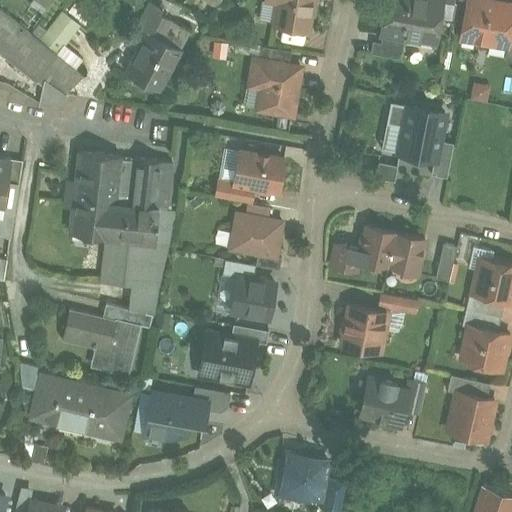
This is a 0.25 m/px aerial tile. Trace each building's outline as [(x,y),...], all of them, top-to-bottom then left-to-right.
[(36,0),(33,7),(47,14),(54,0),(36,0)] [(278,0),(275,23),(308,29),(313,0),(278,0)] [(386,0),(381,33),(383,33),(381,42),(403,46),(405,34),(436,39),(443,1),(442,0),(386,0)] [(511,4),(484,0),(467,0),(462,30),(476,33),(475,39),(476,39),(478,42),(487,43),(490,41),(508,45),(510,39),(511,24),(511,4)] [(161,8),(150,2),(138,26),(149,32),(148,33),(166,42),(176,22),(159,14),(161,8)] [(84,75),(0,7),(0,47),(51,89),(55,84),(66,94),(84,75)] [(166,42),(148,33),(140,49),(139,49),(133,59),(134,60),(127,73),(160,89),(181,49),(166,42)] [(403,46),(381,42),(373,40),(371,53),(401,58),(403,46)] [(292,50),(260,45),(258,59),(289,65),(292,50)] [(258,59),(255,59),(252,79),(263,81),(259,107),(292,113),(300,67),(289,65),(258,59)] [(476,82),(474,98),(490,99),(492,83),(476,82)] [(433,162),(435,162),(439,141),(445,110),(407,103),(397,155),(433,162)] [(453,143),(439,141),(435,162),(433,162),(430,174),(447,177),(453,143)] [(284,157),(241,150),(235,182),(235,183),(254,187),(278,191),(284,157)] [(136,157),(81,151),(77,181),(70,180),(67,205),(74,206),(71,231),(107,235),(112,235),(112,234),(147,239),(151,206),(132,204),(136,157)] [(0,203),(2,204),(11,158),(0,155),(0,203)] [(172,162),(136,157),(132,204),(151,206),(167,208),(172,162)] [(23,159),(11,158),(2,204),(1,209),(14,212),(23,159)] [(397,165),(379,162),(376,178),(394,181),(397,165)] [(254,187),(235,183),(235,182),(219,179),(216,196),(251,202),(254,187)] [(147,239),(112,234),(112,235),(107,235),(101,280),(131,284),(128,307),(154,313),(176,210),(167,209),(167,208),(151,206),(147,239)] [(283,220),(237,212),(231,247),(258,252),(276,256),(276,255),(283,220)] [(396,231),(367,224),(362,249),(359,260),(360,261),(373,264),(374,261),(389,264),(396,231)] [(425,238),(396,231),(389,264),(404,268),(403,270),(417,274),(425,238)] [(457,245),(444,242),(436,277),(449,280),(457,245)] [(362,249),(335,243),(331,264),(358,270),(360,261),(359,260),(362,249)] [(276,256),(258,252),(256,264),(280,268),(282,256),(276,255),(276,256)] [(504,259),(493,256),(490,259),(488,267),(479,265),(473,291),(472,292),(505,299),(511,300),(511,263),(506,262),(504,259)] [(0,277),(6,278),(9,258),(0,257),(0,277)] [(256,264),(226,259),(223,273),(238,276),(238,275),(254,278),(256,264)] [(254,278),(238,275),(238,276),(232,311),(269,317),(276,282),(254,278)] [(505,299),(472,292),(473,291),(470,290),(466,307),(501,315),(505,299)] [(418,298),(382,292),(380,305),(415,312),(418,298)] [(387,311),(349,304),(342,343),(382,351),(386,327),(384,324),(387,311)] [(128,307),(126,307),(123,319),(142,323),(141,324),(151,326),(154,313),(128,307)] [(501,315),(466,307),(462,324),(469,325),(469,324),(498,330),(501,315)] [(123,319),(116,318),(116,319),(70,309),(63,340),(108,351),(104,368),(129,374),(141,324),(142,323),(123,319)] [(233,323),(231,335),(256,339),(256,341),(267,343),(269,330),(233,323)] [(498,330),(469,324),(469,325),(463,351),(473,353),(471,361),(473,365),(484,367),(487,365),(502,368),(510,333),(498,330)] [(231,335),(207,331),(199,374),(248,383),(256,341),(256,339),(231,335)] [(38,365),(20,361),(22,386),(33,389),(38,365)] [(491,382),(452,373),(448,389),(462,392),(462,391),(487,397),(491,382)] [(58,378),(42,374),(32,416),(60,422),(61,418),(85,424),(84,428),(85,428),(95,389),(95,387),(69,380),(69,382),(58,380),(58,378)] [(397,382),(382,378),(381,382),(369,379),(361,414),(402,423),(405,408),(409,389),(408,388),(397,386),(397,382)] [(426,381),(411,378),(408,388),(409,389),(405,408),(419,411),(426,381)] [(194,385),(193,394),(210,396),(208,409),(220,411),(228,405),(230,391),(194,385)] [(208,409),(210,396),(193,394),(152,386),(143,435),(170,440),(188,433),(190,422),(205,424),(208,409)] [(112,393),(95,389),(85,428),(120,437),(130,395),(112,391),(112,393)] [(487,397),(462,391),(462,392),(459,406),(454,409),(449,430),(486,438),(495,399),(487,397)] [(328,458),(289,451),(286,463),(281,467),(280,475),(283,480),(282,488),(286,495),(308,499),(309,495),(321,498),(324,481),(328,458)] [(340,511),(346,480),(329,477),(329,481),(324,481),(328,482),(322,511),(340,511)] [(511,495),(485,487),(477,511),(510,511),(511,507),(511,495)] [(61,511),(62,506),(31,500),(28,511),(61,511)]
